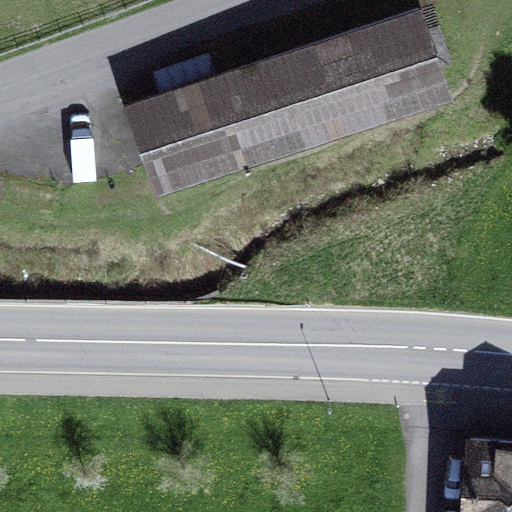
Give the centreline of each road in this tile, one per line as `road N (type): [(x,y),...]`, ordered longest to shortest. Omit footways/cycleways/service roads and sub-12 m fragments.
road 1 (primary): [(0,338),(333,343),(511,356)]
road 2 (unclassified): [(239,0),(0,86)]
road 3 (track): [(428,511),(433,349)]
